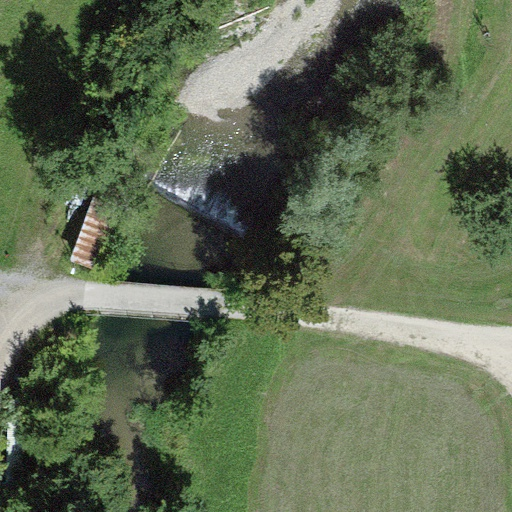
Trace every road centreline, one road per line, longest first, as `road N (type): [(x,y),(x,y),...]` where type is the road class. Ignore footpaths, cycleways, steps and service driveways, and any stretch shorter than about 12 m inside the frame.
road 1 (track): [(0,353),(21,296),(218,307),(476,340),(511,354)]
road 2 (track): [(21,296),(99,0)]
